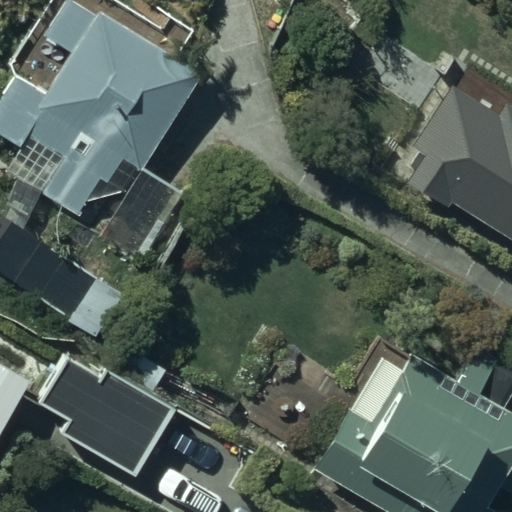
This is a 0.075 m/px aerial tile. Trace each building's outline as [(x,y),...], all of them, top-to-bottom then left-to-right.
[(200,79),(67,1),(42,42),(46,44),(42,50),(52,56),(56,49),(67,56),(41,97),(13,79),(0,98),(0,139),(17,150),(4,170),(77,217),(100,181),(106,186),(123,160),(141,172),(200,79)] [(182,200),(142,174),(100,237),(140,264),(182,200)] [(1,217),(0,218),(0,276),(94,339),(122,298),(1,217)] [(380,363),(313,472),(379,511),(486,511),(485,511),(499,488),(511,496),(511,415),(503,410),(511,395),(511,369),(479,349),(456,385),(411,358),(400,376),(380,363)] [(0,436),(27,387),(0,372),(0,436)]
